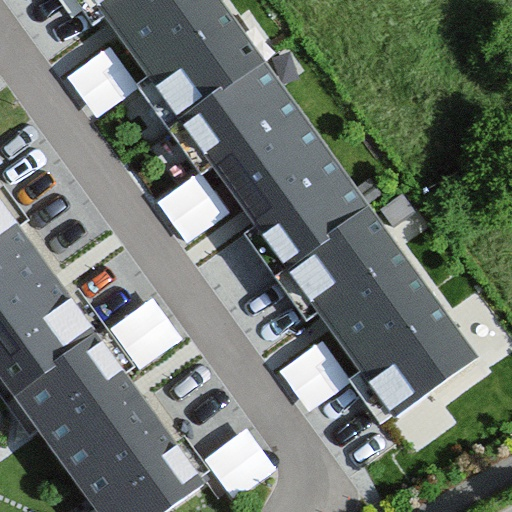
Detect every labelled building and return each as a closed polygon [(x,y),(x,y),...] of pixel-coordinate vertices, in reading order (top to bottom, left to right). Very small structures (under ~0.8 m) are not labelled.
[(266,74),(211,0),(87,0),(186,133),(266,74)] [(374,221),(266,74),(186,133),(294,280),(374,221)] [(0,371),(14,391),(96,332),(0,199),(0,371)] [(476,360),(374,221),(294,280),(396,419),(476,360)] [(96,332),(14,391),(102,511),(169,511),(206,485),(96,332)] [(237,488),(279,458),(250,419),(209,449),(237,488)]
